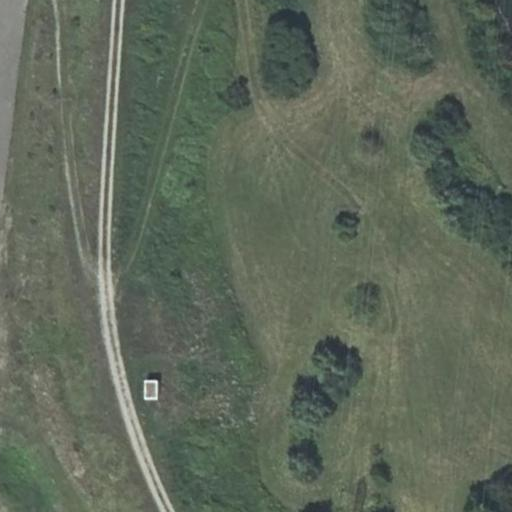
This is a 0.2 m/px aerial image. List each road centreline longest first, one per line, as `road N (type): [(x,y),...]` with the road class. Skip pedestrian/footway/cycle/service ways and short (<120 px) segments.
road 1 (track): [(171,511),(145,457),(109,303),(123,0)]
road 2 (track): [(109,303),(201,0)]
